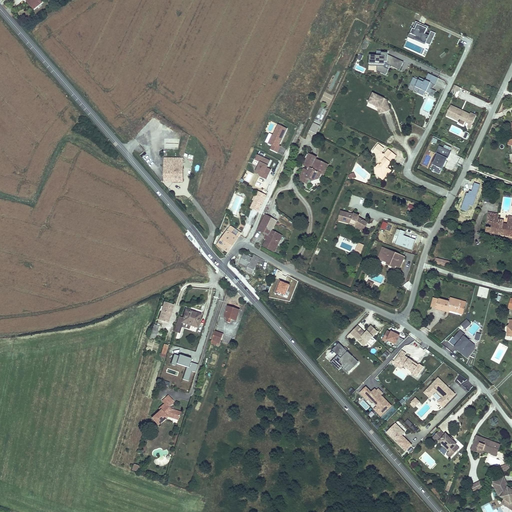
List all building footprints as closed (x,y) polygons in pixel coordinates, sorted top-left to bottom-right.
[(25,0),(33,10),(42,3),(39,0),(25,0)] [(430,33),(428,37),(424,36),(427,30),(423,29),(424,27),(415,23),(409,35),(415,38),(413,40),(424,45),(425,44),(429,47),(435,35),(430,33)] [(386,57),(386,55),(383,55),(383,54),(380,54),(380,57),(369,56),(369,65),(377,66),(377,67),(383,68),(383,63),(385,63),(385,65),(389,67),(392,59),(386,57)] [(377,67),(377,66),(369,65),(369,56),(368,56),(367,67),(377,67)] [(396,70),(399,63),(392,59),(389,67),(396,70)] [(357,64),(354,69),(363,73),(366,68),(357,64)] [(439,79),(429,74),(425,80),(420,78),(419,80),(414,77),(411,84),(416,87),(415,87),(419,89),(418,92),(423,95),(425,92),(430,94),(432,90),(430,89),(431,87),(433,84),(435,86),(439,79)] [(373,95),(368,104),(377,108),(381,111),(383,114),(384,114),(389,112),(390,111),(388,104),(383,103),(385,100),(373,95)] [(469,119),(470,116),(451,107),(446,117),(458,123),(459,120),(466,124),(469,125),(468,129),(471,131),(473,127),(472,127),(474,122),(469,119)] [(149,128),(157,122),(155,119),(147,125),(149,128)] [(309,131),(316,134),(320,125),(313,122),(309,131)] [(277,124),(268,144),(272,146),(270,150),(278,154),(281,146),(279,145),(287,129),(277,124)] [(164,148),(179,148),(179,139),(164,139),(164,148)] [(383,155),(383,151),(384,149),(378,144),(373,150),(377,153),(377,156),(378,166),(375,170),(376,176),(382,175),(385,178),(386,178),(391,172),(388,170),(386,170),(386,168),(387,168),(396,157),(388,151),(384,156),(383,155)] [(444,148),(440,146),(436,153),(438,154),(448,158),(451,151),(450,151),(444,148)] [(272,160),(257,154),(255,160),(261,163),(257,172),(260,174),(260,175),(269,178),(273,169),(269,167),(272,160)] [(448,158),(438,154),(433,165),(435,165),(443,169),(448,158)] [(326,178),(330,167),(315,160),(314,163),(307,159),(304,166),(309,169),(308,172),(304,170),(301,177),(308,180),(319,185),(323,177),(326,178)] [(443,169),(435,165),(432,170),(441,174),(443,169)] [(183,168),(163,168),(163,183),(183,183),(183,168)] [(258,213),(266,196),(258,192),(256,198),(254,197),(252,201),(254,202),(250,209),(258,213)] [(266,197),(258,213),(262,216),(266,209),(271,198),(269,197),(269,198),(266,197)] [(353,217),(341,213),(338,221),(351,225),(350,226),(355,228),(356,225),(365,230),(368,224),(358,219),(358,217),(353,215),(353,217)] [(498,214),(488,213),(485,232),(511,236),(511,216),(511,217),(511,220),(507,220),(507,224),(503,223),(503,220),(497,219),(498,214)] [(267,228),(272,218),(266,215),(257,230),(266,235),(264,238),(267,239),(263,246),(272,252),(277,241),(268,237),(271,230),(267,228)] [(230,227),(227,231),(238,238),(241,233),(230,227)] [(238,238),(227,231),(217,246),(228,253),(238,238)] [(405,257),(385,249),(380,260),(388,263),(392,265),(391,267),(395,269),(395,266),(400,268),(405,257)] [(252,258),(243,254),(239,263),(248,267),(252,258)] [(264,261),(253,255),(252,258),(248,267),(246,271),(252,274),(258,261),(262,264),(264,261)] [(449,263),(437,260),(436,265),(448,268),(449,263)] [(374,283),(368,280),(365,286),(371,289),(374,283)] [(479,296),(487,298),(489,289),(481,287),(479,296)] [(449,302),(439,299),(436,309),(447,312),(447,310),(449,310),(458,312),(460,303),(450,300),(449,302)] [(173,306),(164,302),(162,307),(161,307),(160,310),(161,311),(159,320),(168,322),(173,306)] [(239,311),(228,307),(224,317),(227,318),(226,321),(230,322),(231,319),(236,321),(239,311)] [(201,314),(186,310),(183,318),(182,323),(183,323),(190,325),(197,327),(201,314)] [(183,318),(178,316),(174,331),(180,333),(182,327),(183,323),(182,323),(183,318)] [(465,330),(471,324),(467,320),(461,325),(465,330)] [(159,326),(154,324),(150,337),(155,338),(159,326)] [(364,346),(378,332),(372,327),(367,332),(368,332),(366,334),(365,334),(358,327),(352,334),(364,346)] [(476,347),(464,337),(465,335),(460,331),(454,339),(459,343),(454,349),(467,359),(476,347)] [(400,336),(391,332),(391,333),(387,341),(396,345),(400,336)] [(332,350),(338,356),(331,363),(339,371),(342,368),(347,374),(351,370),(358,363),(348,353),(347,352),(348,351),(341,343),(340,344),(339,343),(332,350)] [(401,360),(404,356),(405,356),(406,354),(402,351),(397,357),(401,360)] [(417,378),(424,368),(423,367),(419,364),(418,365),(417,368),(412,364),(413,362),(410,360),(410,361),(408,360),(409,359),(405,356),(404,356),(401,360),(399,364),(404,366),(413,373),(412,374),(417,378)] [(456,395),(448,388),(447,390),(444,387),(446,385),(438,378),(428,389),(433,394),(436,391),(443,397),(438,402),(443,408),(456,395)] [(383,394),(379,389),(377,391),(375,389),(372,393),(366,387),(360,394),(367,402),(369,400),(376,408),(374,410),(381,417),(383,415),(385,414),(392,407),(381,396),(383,394)] [(433,394),(428,389),(425,393),(430,398),(433,394)] [(169,408),(167,406),(173,401),(168,395),(162,401),(164,403),(159,408),(160,410),(152,418),(158,424),(167,416),(178,419),(180,412),(169,408)] [(408,419),(405,422),(415,433),(418,430),(408,419)] [(440,432),(433,439),(438,444),(439,443),(450,453),(448,455),(452,458),(459,451),(456,447),(457,446),(453,443),(452,442),(450,440),(446,436),(445,437),(440,432)] [(412,445),(402,436),(397,442),(406,451),(412,445)] [(497,445),(477,438),(472,452),(480,455),(481,452),(485,453),(485,450),(494,454),(497,445)] [(485,450),(485,453),(497,457),(501,446),(497,445),(494,454),(485,450)] [(502,477),(491,483),(498,496),(503,500),(511,505),(511,491),(506,488),(507,487),(502,477)] [(479,482),(474,485),(477,491),(482,488),(479,482)] [(511,510),(511,505),(503,500),(500,504),(511,511),(511,510)]
